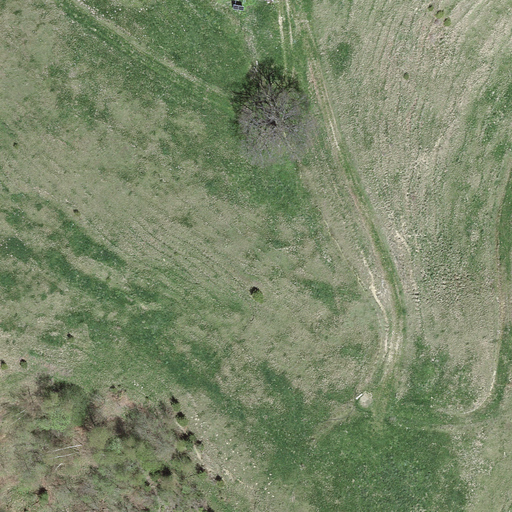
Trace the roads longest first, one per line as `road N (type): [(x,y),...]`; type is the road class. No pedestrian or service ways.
road 1 (track): [(290,0),(398,310),(381,411),(455,419),(491,400),(507,339),(504,229),(511,189)]
road 2 (track): [(65,0),(183,87),(237,106),(263,103),(287,80),(285,0)]
